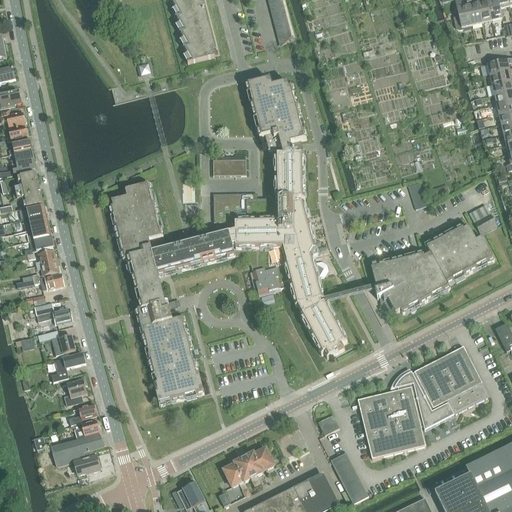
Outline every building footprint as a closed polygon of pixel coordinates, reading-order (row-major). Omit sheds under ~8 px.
[(213,53),(217,52),(203,0),(90,0),(91,1),(95,0),(170,0),(188,66),(215,59),(213,53)] [(282,0),(277,0),(272,5),(270,8),(274,12),(283,3),(282,0)] [(456,0),(455,0),(459,19),(455,20),(457,29),(458,31),(459,32),(461,32),(463,31),(463,30),(473,28),(468,8),(463,9),(460,0),(456,0)] [(466,0),(468,8),(473,28),(483,25),(478,6),(473,7),(470,0),(466,0)] [(483,5),(481,0),(476,0),(478,6),(483,25),(493,23),(488,3),(483,5)] [(487,0),(488,3),(493,23),(503,20),(500,10),(498,1),(497,1),(493,2),(492,0),(487,0)] [(500,10),(510,8),(508,0),(497,0),(497,1),(498,1),(500,10)] [(283,3),(274,12),(272,15),(276,19),(285,10),(283,3)] [(285,10),(276,19),(273,22),(278,26),(287,17),(285,10)] [(278,26),(275,29),(279,33),(288,24),(287,17),(278,26)] [(279,33),(277,35),(281,40),(290,31),(288,24),(279,33)] [(290,31),(281,40),(279,42),(283,47),(292,38),(290,31)] [(509,67),(511,66),(511,61),(488,67),(490,78),(511,73),(509,67)] [(138,68),(141,79),(151,76),(148,66),(138,68)] [(14,70),(0,72),(0,84),(0,85),(16,82),(14,70)] [(511,72),(511,73),(490,78),(493,88),(511,83),(511,78),(511,77),(511,76),(511,72)] [(266,83),(247,88),(249,96),(251,95),(253,100),(254,106),(251,106),(253,114),(255,121),(258,121),(259,126),(261,131),(258,132),(260,140),(265,139),(269,153),(282,149),(284,158),(287,158),(288,157),(287,152),(298,151),(298,144),(302,143),(307,142),(305,133),(302,134),(301,128),(300,124),(302,123),(300,115),(298,108),(296,109),(294,103),(293,98),(296,97),(294,89),(290,90),(288,84),(273,88),(272,86),(271,83),(270,82),(268,82),(266,83)] [(423,88),(432,119),(441,117),(444,126),(457,122),(455,113),(460,112),(457,101),(441,105),(439,97),(445,95),(442,83),(423,88)] [(511,83),(493,88),(495,98),(511,94),(511,83)] [(174,91),(190,87),(189,86),(153,95),(154,96),(172,91),(174,91)] [(116,105),(149,97),(148,97),(116,105),(112,89),(118,88),(109,90),(111,90),(115,105),(113,106),(116,105)] [(19,93),(0,97),(0,100),(1,105),(0,105),(0,112),(16,109),(14,103),(21,102),(19,93)] [(511,94),(495,98),(497,108),(511,104),(511,94)] [(417,110),(415,95),(409,95),(409,100),(387,103),(388,117),(390,116),(390,113),(395,112),(395,109),(402,108),(402,112),(417,110)] [(511,104),(497,108),(500,118),(511,114),(511,104)] [(2,126),(8,124),(10,131),(26,127),(26,125),(27,124),(26,120),(25,120),(24,115),(12,118),(11,112),(0,114),(2,126)] [(511,114),(500,118),(502,127),(511,124),(511,114)] [(511,124),(502,127),(504,137),(511,135),(511,124)] [(28,131),(26,130),(26,129),(9,132),(12,144),(29,141),(27,135),(28,134),(28,131)] [(503,141),(491,143),(492,152),(504,150),(503,141)] [(9,153),(10,157),(15,156),(32,152),(31,148),(32,147),(31,144),(30,143),(29,142),(13,146),(14,152),(9,153)] [(247,196),(214,196),(214,225),(230,224),(230,235),(229,235),(231,240),(233,250),(236,249),(236,252),(243,252),(244,256),(244,258),(246,260),(247,262),(248,263),(250,265),(251,267),(252,269),(253,271),(254,274),(251,275),(255,290),(257,289),(259,296),(260,298),(275,295),(274,292),(280,291),(286,289),(284,284),(289,282),(291,287),(293,298),(296,309),(299,308),(303,317),(301,318),(306,329),(311,338),(317,348),(322,357),(325,356),(328,361),(345,352),(342,347),(347,344),(342,334),(337,324),(332,315),(327,305),(322,307),(320,303),(324,302),(324,301),(322,291),(319,280),(325,278),(329,273),(327,267),(322,264),(315,265),(313,258),(312,253),(315,252),(314,247),(311,237),(309,229),(309,227),(306,217),(306,216),(303,206),(300,206),(300,202),(305,202),(305,200),(305,189),(305,179),(305,168),(305,157),(298,157),(298,155),(298,151),(287,152),(288,157),(287,158),(284,158),(275,158),(276,168),(276,179),(276,190),(276,201),(265,201),(247,201),(247,196)] [(33,153),(32,153),(32,152),(15,156),(16,161),(11,162),(12,167),(17,166),(34,162),(33,158),(34,157),(33,153)] [(213,158),(213,166),(247,165),(247,158),(213,158)] [(34,162),(17,166),(19,171),(14,172),(15,177),(36,172),(35,168),(36,167),(36,163),(34,163),(34,162)] [(247,165),(213,166),(213,178),(247,177),(247,165)] [(25,210),(44,206),(37,175),(18,179),(21,190),(16,191),(18,201),(23,200),(25,210)] [(507,178),(498,180),(500,187),(509,185),(507,178)] [(408,188),(416,211),(427,208),(419,184),(408,188)] [(114,209),(110,210),(113,223),(117,236),(120,248),(123,262),(128,261),(131,273),(135,285),(138,298),(141,311),(136,312),(140,325),(141,332),(145,345),(148,357),(151,370),(154,383),(155,386),(154,386),(159,405),(160,407),(179,402),(192,399),(205,395),(200,376),(199,376),(198,372),(195,359),(192,346),(188,333),(185,320),(173,323),(171,316),(170,311),(178,309),(176,302),(169,305),(168,304),(166,305),(159,278),(172,275),(185,272),(198,269),(210,265),(223,262),(236,259),(233,250),(231,240),(229,235),(224,237),(223,236),(209,239),(209,241),(199,243),(197,242),(184,246),(183,247),(173,250),(172,249),(165,250),(163,242),(162,239),(164,238),(164,237),(160,224),(157,212),(154,199),(150,186),(131,191),(129,192),(127,192),(126,194),(127,197),(127,199),(112,203),(114,209)] [(447,186),(432,191),(434,198),(449,194),(447,186)] [(13,224),(24,222),(46,217),(44,206),(25,210),(20,212),(22,220),(13,222),(13,224)] [(470,216),(474,225),(491,216),(486,207),(470,216)] [(491,216),(474,225),(481,237),(497,229),(491,216)] [(49,228),(46,217),(24,222),(27,233),(49,228)] [(30,244),(51,239),(49,228),(27,233),(15,235),(16,238),(28,235),(30,244)] [(371,268),(376,288),(379,292),(376,293),(378,301),(380,300),(382,311),(393,310),(396,316),(401,313),(403,316),(410,312),(409,310),(419,305),(420,307),(434,300),(432,297),(437,295),(442,292),(443,295),(451,291),(448,287),(455,283),(453,281),(463,276),(465,278),(478,271),(477,268),(486,263),(488,266),(495,262),(484,242),(484,241),(482,240),(477,243),(469,229),(464,232),(462,228),(455,232),(456,235),(447,240),(445,237),(431,245),(433,247),(427,250),(431,256),(425,259),(424,255),(415,257),(416,259),(406,262),(405,260),(390,263),(391,266),(380,269),(379,266),(371,268)] [(53,249),(51,239),(30,244),(32,251),(25,253),(26,258),(28,257),(34,256),(33,254),(53,249)] [(313,260),(330,255),(328,248),(315,252),(312,253),(313,260)] [(36,265),(37,268),(57,264),(54,253),(38,257),(40,264),(36,265)] [(59,274),(57,264),(37,268),(38,271),(42,270),(44,278),(59,274)] [(61,276),(41,281),(44,293),(64,288),(61,276)] [(40,281),(24,285),(17,286),(18,290),(41,285),(40,281)] [(376,288),(324,302),(320,303),(322,307),(327,305),(327,306),(376,293),(379,292),(376,288)] [(45,298),(33,300),(35,305),(35,307),(46,305),(45,298)] [(52,306),(36,309),(38,318),(49,315),(54,314),(52,306)] [(54,314),(49,315),(51,322),(55,320),(57,327),(73,323),(69,311),(54,314)] [(38,318),(37,318),(39,324),(51,322),(49,315),(38,318)] [(62,335),(73,332),(71,325),(60,328),(62,335)] [(496,332),(507,355),(511,352),(511,336),(507,327),(496,332)] [(18,333),(10,335),(12,342),(20,340),(18,333)] [(60,339),(52,342),(56,358),(76,353),(72,339),(60,342),(60,339)] [(490,399),(483,385),(464,349),(415,374),(415,375),(413,376),(412,374),(409,376),(406,377),(404,379),(403,379),(402,378),(401,378),(401,379),(400,379),(399,380),(399,381),(400,382),(398,385),(396,387),(395,391),(398,390),(399,393),(358,402),(369,446),(372,461),(426,448),(422,433),(421,429),(424,429),(424,431),(425,433),(432,429),(437,426),(490,399)] [(83,356),(55,363),(58,376),(52,377),(54,384),(69,380),(67,370),(86,366),(83,356)] [(28,379),(22,380),(25,392),(30,391),(28,379)] [(65,399),(68,409),(83,404),(81,398),(88,396),(84,382),(67,386),(70,398),(65,399)] [(69,421),(71,428),(76,426),(76,427),(83,425),(83,422),(97,418),(94,406),(79,410),(81,419),(76,420),(75,420),(69,421)] [(318,425),(325,438),(340,431),(333,418),(318,425)] [(75,433),(77,441),(101,435),(100,434),(101,432),(100,428),(98,427),(97,423),(82,428),(81,426),(74,428),(75,433)] [(75,464),(84,462),(82,456),(94,452),(104,450),(100,436),(52,450),(57,469),(75,464)] [(44,439),(35,441),(38,452),(47,449),(44,439)] [(511,493),(511,446),(493,456),(511,493)] [(236,467),(244,483),(245,485),(251,481),(255,489),(261,486),(258,480),(257,480),(256,479),(264,475),(263,474),(275,468),(266,451),(254,457),(254,456),(235,465),(236,467)] [(82,456),(84,462),(75,464),(79,478),(87,475),(87,476),(101,472),(97,458),(96,458),(94,452),(82,456)] [(346,456),(331,463),(353,508),(368,500),(346,456)] [(511,511),(511,493),(493,456),(467,469),(466,469),(470,477),(480,497),(487,511),(511,511)] [(244,483),(236,467),(224,472),(232,489),(244,483)] [(435,494),(443,511),(487,511),(480,497),(470,477),(435,494)] [(315,496),(309,483),(251,511),(330,511),(339,507),(329,488),(315,496)] [(198,511),(212,511),(211,511),(209,511),(196,485),(175,496),(180,507),(183,506),(186,511),(188,511),(196,508),(198,511)] [(231,506),(225,495),(219,498),(224,509),(231,506)] [(430,511),(425,501),(402,511),(430,511)]
